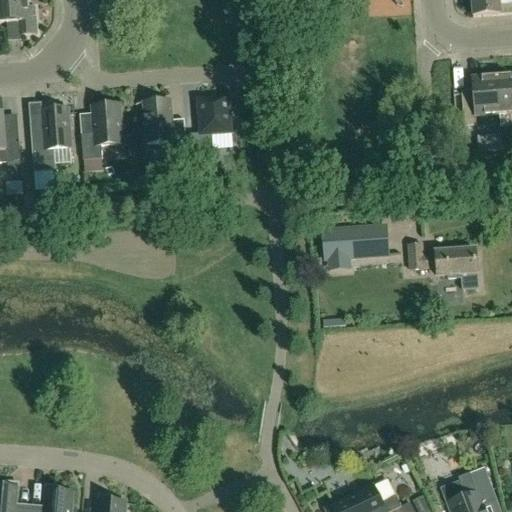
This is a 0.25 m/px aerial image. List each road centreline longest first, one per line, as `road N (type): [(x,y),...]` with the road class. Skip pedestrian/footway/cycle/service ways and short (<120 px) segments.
road 1 (residential): [(261,75),(110,86),(58,59)]
road 2 (residential): [(0,457),(113,471),(175,511)]
